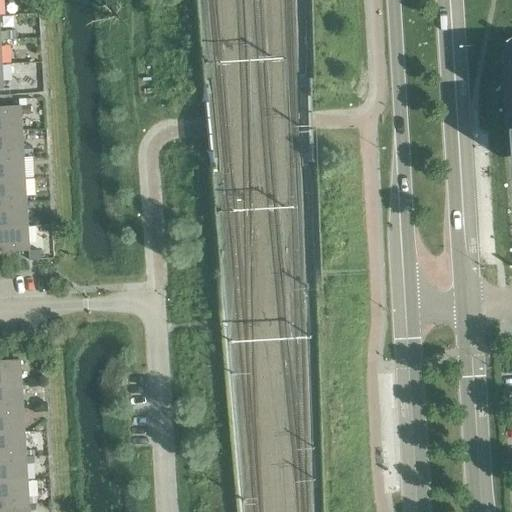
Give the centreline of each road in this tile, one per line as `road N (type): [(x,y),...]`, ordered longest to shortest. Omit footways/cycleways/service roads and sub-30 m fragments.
road 1 (unclassified): [(167,511),(153,300),(0,309)]
road 2 (secondary): [(391,0),(405,307)]
road 3 (secondary): [(468,306),(450,0)]
road 4 (secondary): [(484,511),(468,306)]
road 5 (secondary): [(405,307),(420,511)]
